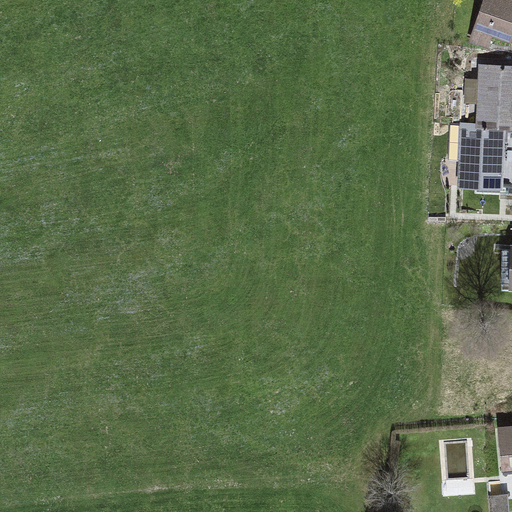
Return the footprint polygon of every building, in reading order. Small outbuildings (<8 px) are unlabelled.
[(511,0),(486,0),(473,39),(511,52),(511,0)] [(511,69),(480,69),(478,128),(511,129),(511,69)] [(465,72),(466,94),(478,93),(476,71),(465,72)] [(504,134),(456,134),(456,190),(503,190),(504,134)] [(511,427),(502,429),(506,473),(511,472),(511,427)]
